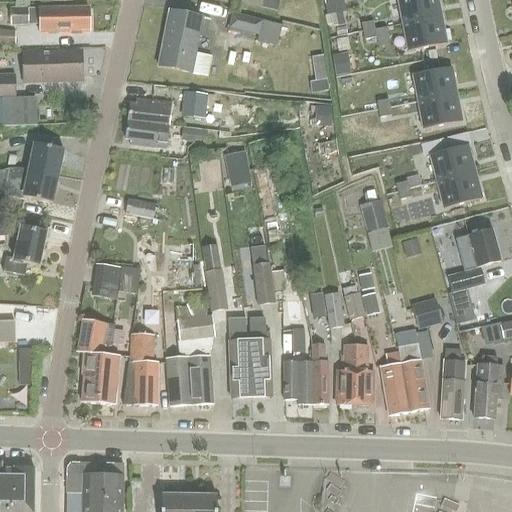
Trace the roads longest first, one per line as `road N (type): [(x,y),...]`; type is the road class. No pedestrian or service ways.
road 1 (tertiary): [(511,460),(47,441)]
road 2 (residential): [(47,441),(59,337),(131,0)]
road 3 (residential): [(511,156),(475,0)]
